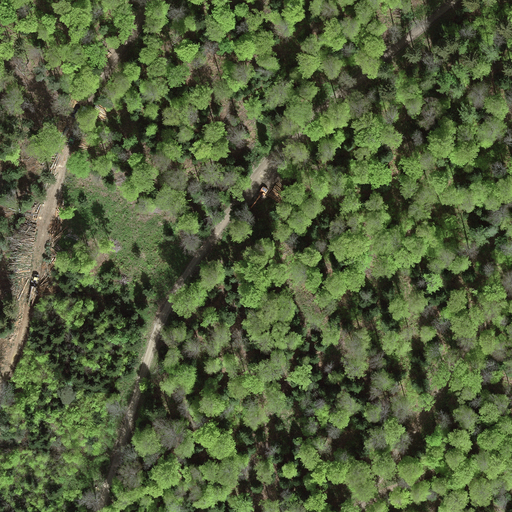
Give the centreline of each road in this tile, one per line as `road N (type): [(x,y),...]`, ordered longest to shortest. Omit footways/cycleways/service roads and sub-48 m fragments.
road 1 (track): [(454,0),(342,91),(184,272),(134,390),(100,511)]
road 2 (track): [(153,0),(75,117),(0,388)]
road 3 (track): [(511,305),(488,324),(424,410),(373,492)]
road 4 (track): [(373,492),(511,434)]
